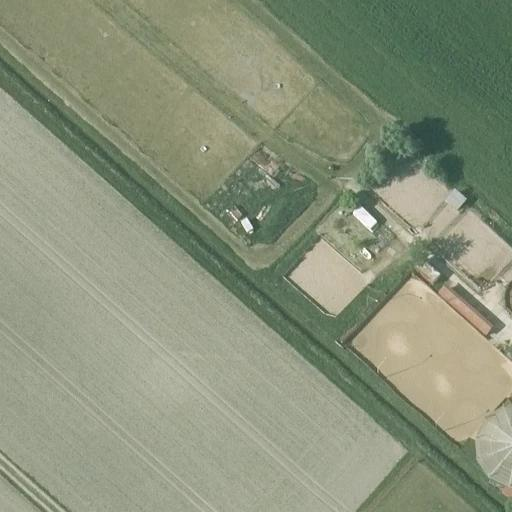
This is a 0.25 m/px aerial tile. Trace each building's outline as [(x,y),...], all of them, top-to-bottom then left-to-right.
[(456,213),(466,201),(454,191),(444,203),(456,213)] [(340,207),(332,216),(336,220),(344,211),(340,207)] [(247,234),(253,231),(247,220),(241,224),(247,234)] [(447,284),(439,292),(486,336),(494,328),(447,284)] [(501,495),(511,502),(511,408),(502,409),(484,420),(474,440),(476,463),(485,477),(489,480),(488,481),(506,490),(501,495)]
